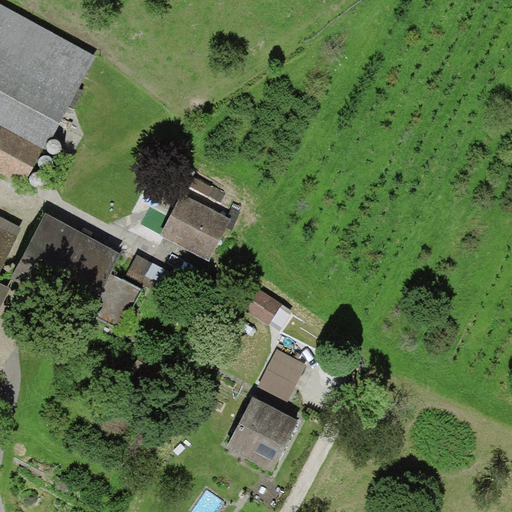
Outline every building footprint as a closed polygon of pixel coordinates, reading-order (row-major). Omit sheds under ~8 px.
[(97,55),(0,5),(0,173),(21,184),(38,152),(45,155),(97,55)] [(228,218),(179,192),(159,229),(208,256),(228,218)] [(115,251),(43,215),(13,275),(118,327),(138,286),(169,302),(182,275),(137,253),(124,279),(106,270),(115,251)] [(0,278),(24,231),(0,219),(0,278)] [(291,309),(258,290),(246,310),(279,329),(291,309)] [(305,362),(277,348),(258,384),(287,399),(305,362)] [(171,368),(142,351),(132,368),(160,385),(171,368)] [(296,420),(251,397),(226,446),(271,469),(296,420)] [(72,484),(57,476),(51,485),(66,493),(72,484)]
